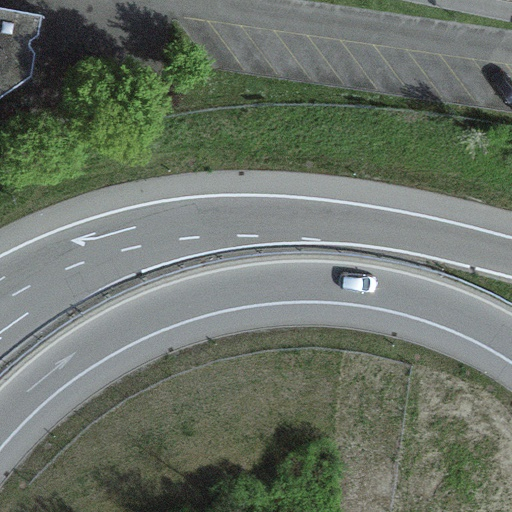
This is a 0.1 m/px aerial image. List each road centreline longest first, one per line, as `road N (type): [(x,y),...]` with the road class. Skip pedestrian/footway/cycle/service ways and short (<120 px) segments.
road 1 (motorway): [(0,417),(69,355),(123,321),(243,284),(299,279),(387,288),(511,338)]
road 2 (motorway): [(511,256),(383,227),(275,219),(162,233),(51,273)]
